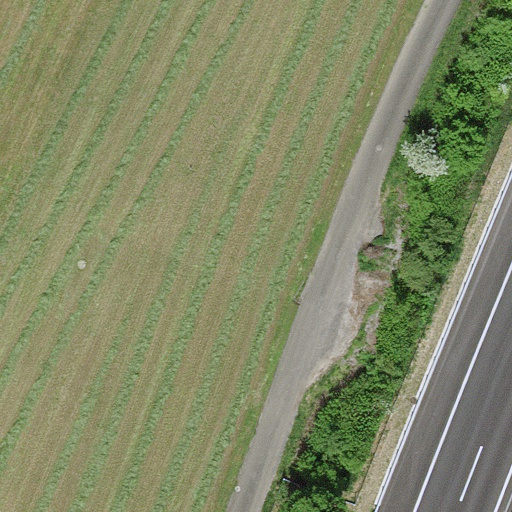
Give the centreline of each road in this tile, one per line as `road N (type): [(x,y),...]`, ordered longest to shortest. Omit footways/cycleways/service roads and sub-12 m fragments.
road 1 (unclassified): [(444,0),(253,511)]
road 2 (motorway): [(511,380),(459,511)]
